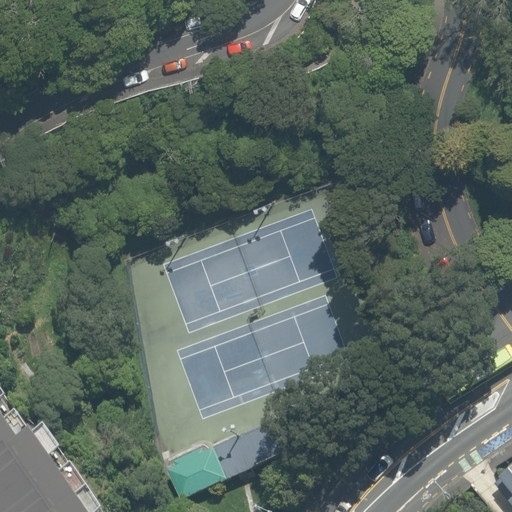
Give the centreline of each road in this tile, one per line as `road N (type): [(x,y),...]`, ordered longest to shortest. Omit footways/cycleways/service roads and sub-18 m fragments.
road 1 (residential): [(465,0),(430,158),(442,207),(511,328)]
road 2 (residential): [(0,127),(75,86),(254,23),(284,0)]
road 3 (secondary): [(511,386),(407,463),(357,511)]
